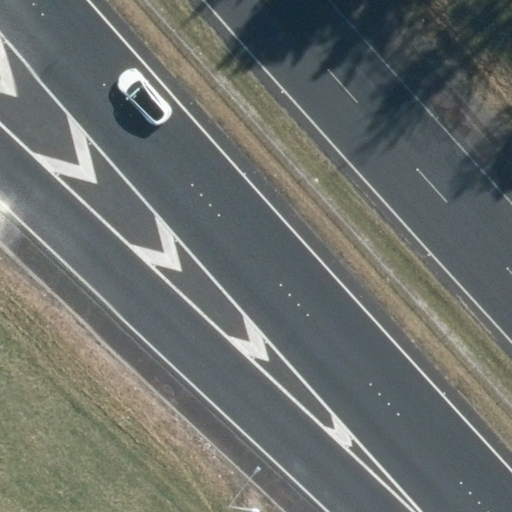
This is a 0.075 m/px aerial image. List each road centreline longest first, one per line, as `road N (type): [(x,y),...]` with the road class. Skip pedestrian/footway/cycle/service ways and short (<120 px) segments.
road 1 (motorway): [(498,511),(38,0)]
road 2 (motorway): [(409,511),(248,402),(0,168)]
road 3 (motorway): [(267,0),(511,270)]
